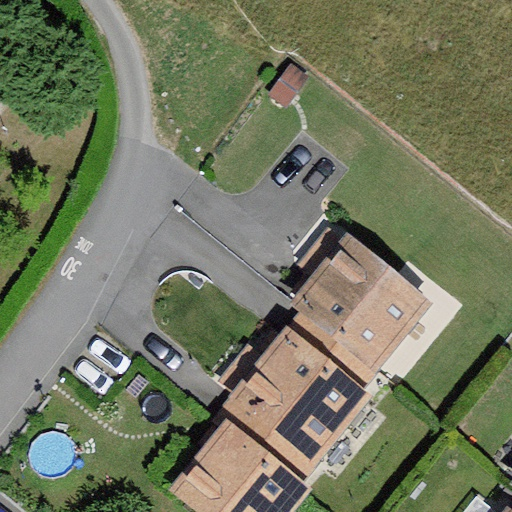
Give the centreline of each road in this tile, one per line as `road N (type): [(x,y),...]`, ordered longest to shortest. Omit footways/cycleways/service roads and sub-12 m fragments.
road 1 (residential): [(145,179),(80,303),(0,408)]
road 2 (track): [(103,0),(146,106),(145,179)]
